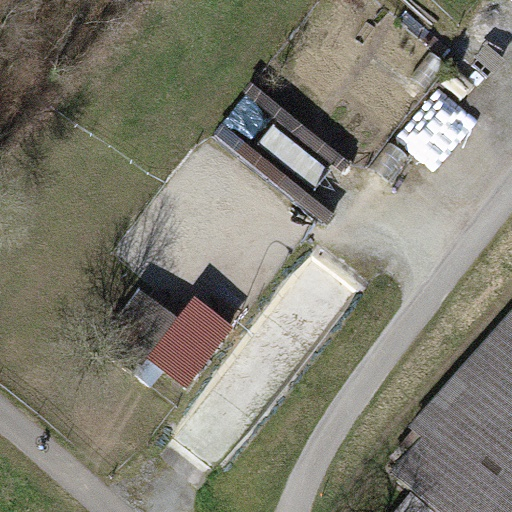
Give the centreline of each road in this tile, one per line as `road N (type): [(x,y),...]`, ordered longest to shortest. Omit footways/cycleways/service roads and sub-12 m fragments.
road 1 (unclassified): [(511,193),(352,399),(296,511)]
road 2 (unclassified): [(0,409),(124,511)]
